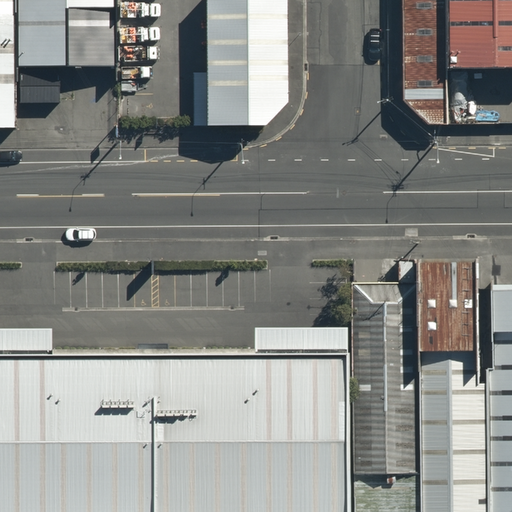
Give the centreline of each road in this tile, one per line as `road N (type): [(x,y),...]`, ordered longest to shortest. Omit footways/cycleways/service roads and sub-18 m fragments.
road 1 (tertiary): [(0,192),(341,190)]
road 2 (unclassified): [(341,0),(341,190)]
road 3 (tertiary): [(341,190),(511,189)]
